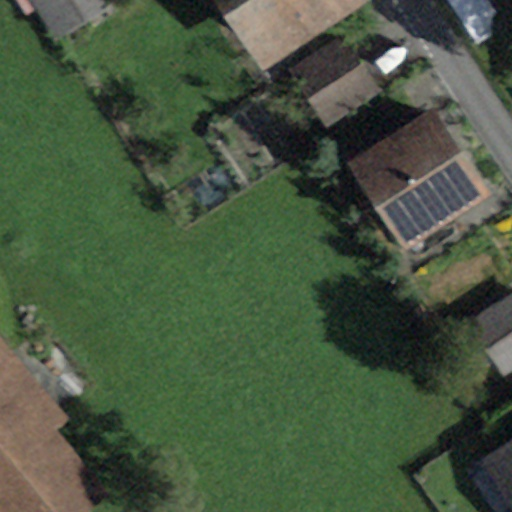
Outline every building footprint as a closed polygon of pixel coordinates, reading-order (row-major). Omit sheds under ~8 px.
[(37,0),(55,27),(96,0),(37,0)] [(240,0),(269,43),(334,0),(240,0)] [(293,69),(326,119),(376,86),(343,36),(293,69)] [(365,159),(408,226),(473,184),(430,117),(423,121),(417,112),(394,127),(400,136),(365,159)] [(511,294),(472,321),(504,367),(511,361),(511,294)] [(0,502),(8,511),(59,511),(91,485),(0,377),(0,502)] [(511,449),(503,456),(511,469),(511,449)]
